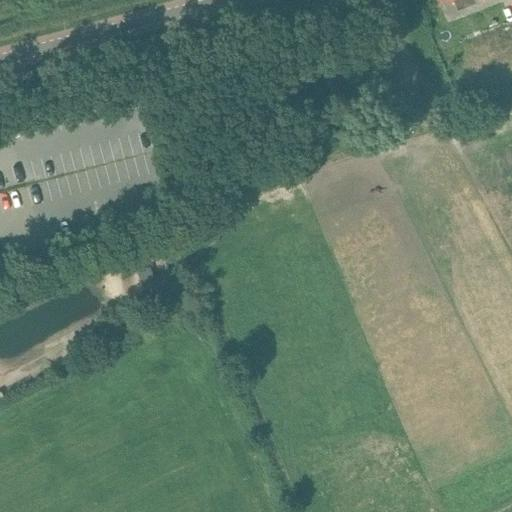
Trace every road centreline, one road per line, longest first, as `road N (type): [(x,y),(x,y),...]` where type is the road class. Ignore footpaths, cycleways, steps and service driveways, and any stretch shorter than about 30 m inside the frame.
road 1 (unclassified): [(223,0),(0,60)]
road 2 (track): [(401,0),(414,46),(400,77),(409,101),(439,128)]
